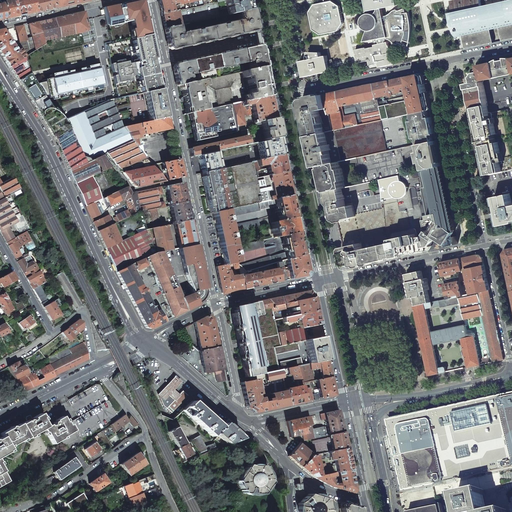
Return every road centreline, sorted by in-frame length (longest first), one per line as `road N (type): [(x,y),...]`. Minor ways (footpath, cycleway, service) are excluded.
road 1 (secondary): [(0,69),(117,293)]
road 2 (residential): [(215,303),(162,56)]
road 3 (residential): [(264,36),(317,281)]
road 4 (residential): [(484,245),(447,60)]
road 5 (residential): [(336,277),(296,93)]
road 6 (residential): [(11,511),(51,498),(146,437)]
road 7 (residential): [(296,93),(447,60)]
road 8 (residential): [(484,245),(336,277)]
road 9 (unknown): [(422,397),(401,263)]
road 10 (residential): [(511,374),(484,245)]
road 11 (residential): [(367,399),(336,277)]
road 12 (residential): [(317,281),(342,402)]
